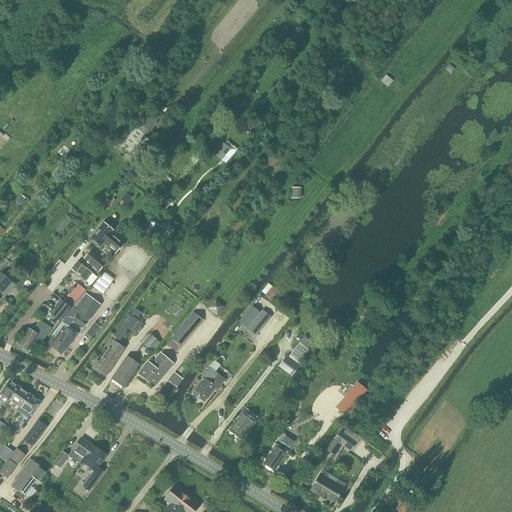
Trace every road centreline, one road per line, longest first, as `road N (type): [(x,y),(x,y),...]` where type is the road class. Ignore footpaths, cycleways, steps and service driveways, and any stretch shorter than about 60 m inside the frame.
road 1 (tertiary): [(286,511),(169,441),(0,357)]
road 2 (track): [(151,219),(166,232),(158,255),(58,385)]
road 3 (track): [(139,253),(54,383)]
